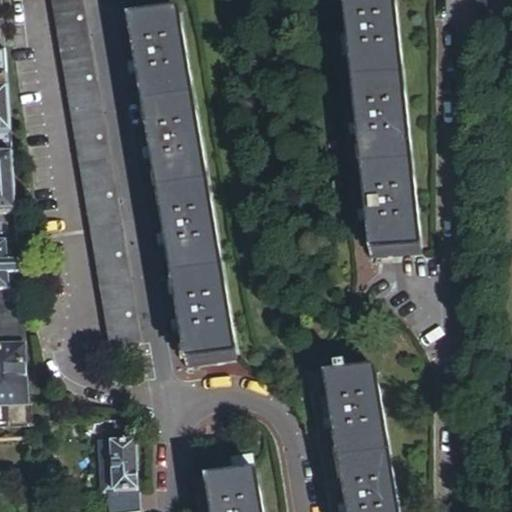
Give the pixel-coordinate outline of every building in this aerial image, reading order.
[(128,336),(73,0),(45,0),(100,341),(128,336)] [(421,252),(394,0),(343,0),(370,257),(421,252)] [(473,0),(474,34),(503,34),(502,0),(473,0)] [(239,359),(182,14),(132,22),(190,367),(239,359)] [(0,145),(10,145),(4,81),(0,81),(0,145)] [(0,214),(3,215),(17,213),(12,155),(0,156),(0,214)] [(26,319),(17,213),(3,215),(6,246),(0,246),(0,293),(14,293),(14,302),(6,303),(8,321),(15,320),(26,319)] [(14,302),(14,293),(0,293),(0,321),(8,321),(6,303),(14,302)] [(16,333),(27,332),(26,319),(15,320),(16,333)] [(0,354),(29,352),(27,332),(16,333),(15,320),(8,321),(0,321),(0,354)] [(0,429),(35,427),(29,352),(0,354),(0,429)] [(402,511),(381,373),(353,378),(352,371),(342,372),(343,379),(331,380),(352,511),(402,511)] [(111,495),(141,493),(139,475),(136,421),(114,423),(114,428),(109,428),(112,467),(102,467),(104,496),(111,495)] [(112,467),(109,428),(99,429),(102,467),(112,467)] [(240,479),(260,476),(256,456),(237,459),(240,479)] [(21,483),(32,482),(31,465),(20,465),(21,483)] [(214,511),(265,511),(260,476),(240,479),(210,484),(214,511)] [(142,507),(141,493),(111,495),(111,511),(134,511),(134,508),(142,507)]
